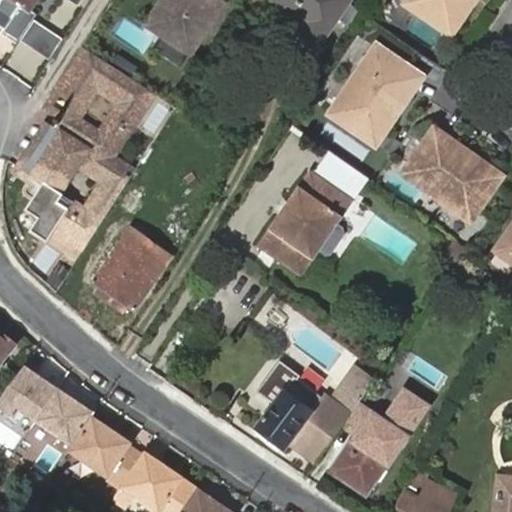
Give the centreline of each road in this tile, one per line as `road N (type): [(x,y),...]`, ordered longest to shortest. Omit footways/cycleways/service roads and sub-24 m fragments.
road 1 (residential): [(0,270),(89,354),(317,511)]
road 2 (unknown): [(0,134),(31,105),(102,0)]
